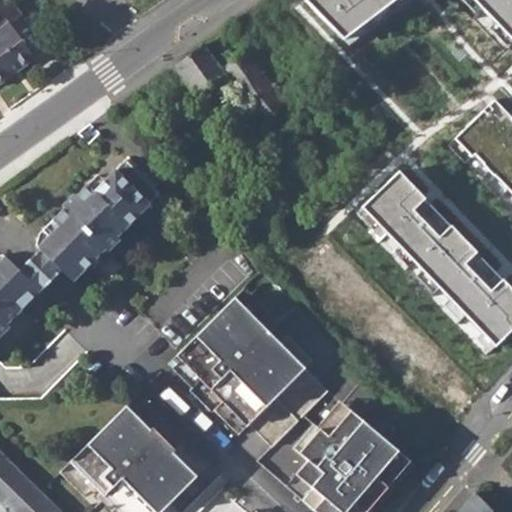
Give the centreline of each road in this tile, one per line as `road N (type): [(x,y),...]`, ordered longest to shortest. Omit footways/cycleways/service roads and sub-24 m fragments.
road 1 (tertiary): [(0,151),(209,0)]
road 2 (residential): [(0,227),(145,373)]
road 3 (residential): [(156,385),(289,511)]
